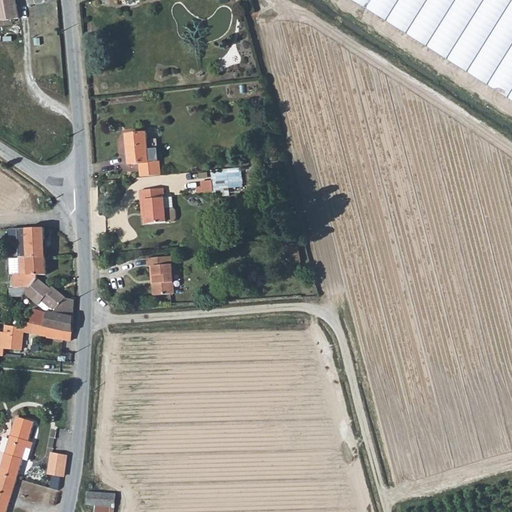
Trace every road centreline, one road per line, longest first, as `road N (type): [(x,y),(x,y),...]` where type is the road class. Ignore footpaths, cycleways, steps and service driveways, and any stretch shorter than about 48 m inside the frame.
road 1 (unclassified): [(387,511),(341,341),(315,308),(83,322)]
road 2 (unclassified): [(83,201),(68,0)]
road 3 (unclassified): [(62,511),(81,408),(83,322)]
road 4 (unclassified): [(83,322),(83,201)]
